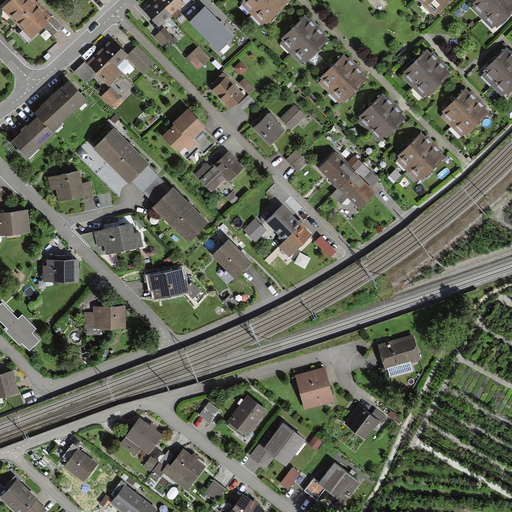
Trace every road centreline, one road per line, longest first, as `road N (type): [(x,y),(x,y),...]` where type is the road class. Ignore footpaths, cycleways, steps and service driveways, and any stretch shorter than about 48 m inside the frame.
road 1 (residential): [(112,10),(354,252)]
road 2 (track): [(511,282),(481,297),(458,324),(361,511)]
road 3 (track): [(511,298),(479,317),(428,425),(511,472)]
road 4 (residential): [(0,165),(157,326),(167,346)]
road 5 (residential): [(300,0),(468,168)]
road 6 (residential): [(151,401),(328,354),(348,386)]
road 7 (residential): [(167,346),(254,310),(354,252)]
road 8 (residential): [(0,339),(47,388),(167,346)]
road 9 (residential): [(151,401),(294,511)]
road 10 (residential): [(10,451),(151,401)]
